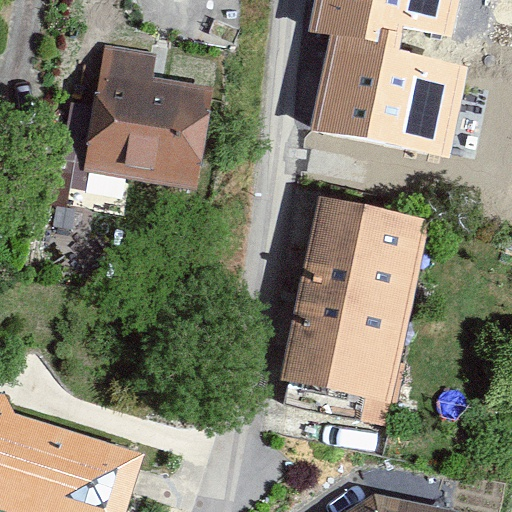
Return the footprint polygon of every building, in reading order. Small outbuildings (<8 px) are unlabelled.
[(461,0),(317,0),(311,42),(450,61),(461,0)] [(478,79),(324,51),(303,147),(466,182),(478,79)] [(154,61),(106,55),(89,179),(193,194),(206,99),(150,91),(154,61)] [(429,235),(320,212),(280,395),(389,419),(429,235)] [(134,511),(147,478),(0,425),(0,511),(134,511)]
